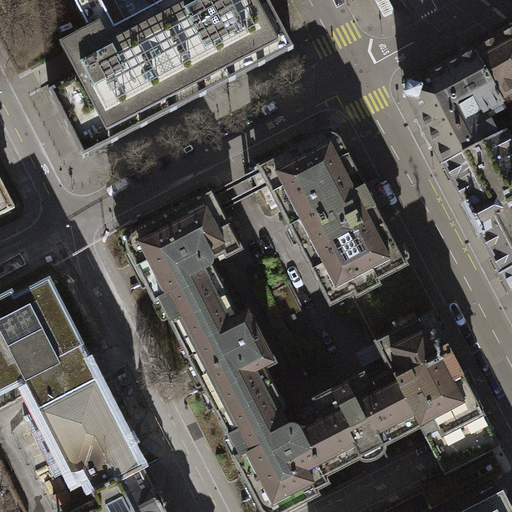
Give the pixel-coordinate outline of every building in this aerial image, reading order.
[(84,0),(75,6),(86,28),(62,44),(76,74),(52,92),(83,156),(294,49),(268,0),(84,0)] [(511,30),(475,52),(501,100),(511,93),(511,30)] [(445,165),(497,138),(486,115),(504,105),(501,100),(475,52),(417,85),(408,82),(403,98),(411,101),(445,165)] [(404,265),(333,129),(253,169),(327,306),(404,265)] [(445,165),(502,274),(511,268),(511,146),(505,134),(497,138),(445,165)] [(0,216),(15,209),(0,179),(0,216)] [(154,299),(165,320),(222,292),(209,267),(211,258),(221,253),(224,259),(238,252),(207,192),(126,233),(125,252),(151,302),(154,299)] [(359,316),(365,327),(420,299),(404,265),(327,306),(331,312),(341,319),(352,319),(359,316)] [(511,268),(502,274),(511,293),(511,268)] [(262,281),(251,287),(293,369),(304,364),(262,281)] [(0,391),(21,380),(30,392),(88,362),(46,284),(14,300),(10,294),(0,299),(0,391)] [(165,320),(214,412),(269,384),(261,368),(272,363),(245,308),(233,314),(222,292),(165,320)] [(489,431),(420,299),(365,327),(388,371),(417,427),(434,459),(442,474),(497,445),(489,431)] [(142,467),(88,362),(30,392),(39,410),(34,412),(70,480),(81,474),(91,493),(142,467)] [(380,445),(417,427),(388,371),(364,383),(360,375),(310,400),(314,409),(291,421),(320,476),(355,457),(360,460),(368,459),(374,457),(381,451),(380,445)] [(323,483),(320,476),(291,421),(284,423),(278,413),(280,404),(269,384),(214,412),(236,455),(230,456),(256,508),(261,511),(276,511),(314,494),(312,490),(323,483)] [(154,491),(142,467),(91,493),(93,501),(72,511),(164,511),(163,508),(165,504),(158,491),(154,491)] [(511,511),(511,507),(504,491),(462,511),(511,511)]
